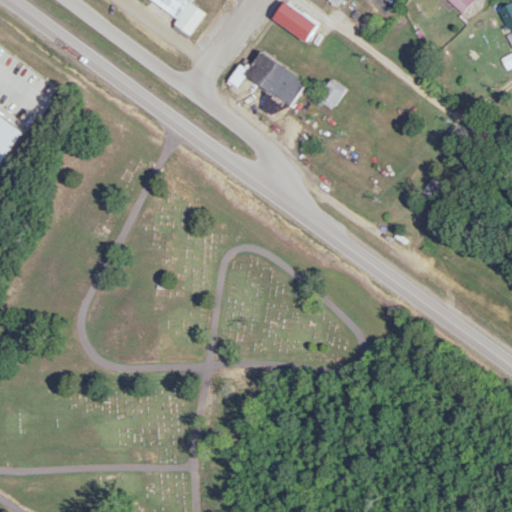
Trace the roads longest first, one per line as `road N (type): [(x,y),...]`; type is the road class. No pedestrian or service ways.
road 1 (secondary): [(511,367),(11,0)]
road 2 (residential): [(67,0),(266,148),(318,226)]
road 3 (residential): [(299,0),(451,106),(469,110),(511,83)]
